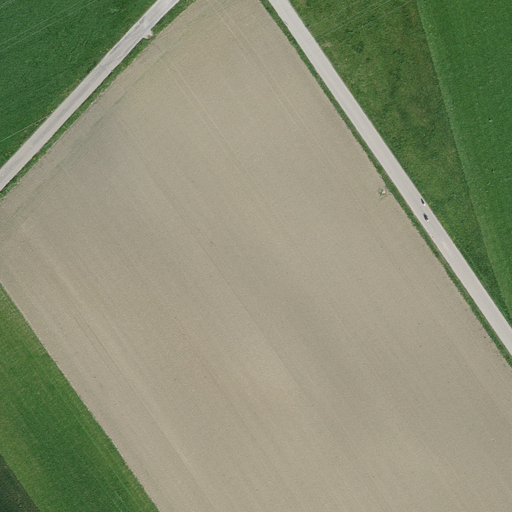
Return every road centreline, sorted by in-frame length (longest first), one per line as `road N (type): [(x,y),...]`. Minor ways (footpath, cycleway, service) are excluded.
road 1 (unclassified): [(511,343),(278,0)]
road 2 (unclassified): [(0,181),(169,0)]
